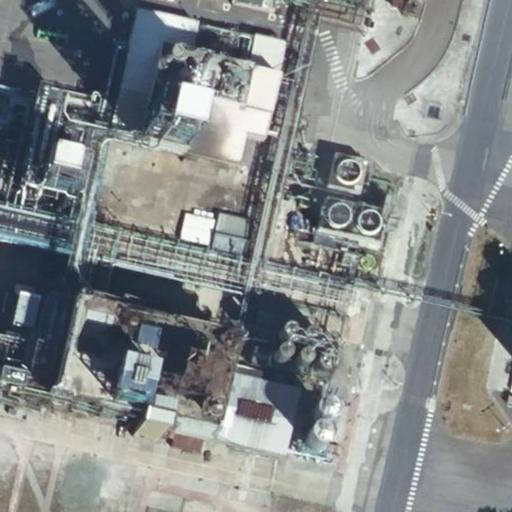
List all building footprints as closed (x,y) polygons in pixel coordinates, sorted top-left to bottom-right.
[(321,0),(231,0),(231,1),(269,9),(270,0),(308,0),(321,3),(321,0)] [(198,22),(137,7),(107,133),(238,164),(244,136),(262,140),(286,42),(254,34),(246,70),(190,57),(198,22)] [(73,160),(48,153),(42,177),(67,183),(73,160)] [(366,161),(334,153),(326,185),(358,193),(366,161)] [(382,212),(322,198),(315,229),(375,243),(382,212)] [(155,441),(157,430),(277,458),(293,390),(225,374),(231,345),(160,328),(166,301),(115,289),(108,317),(64,307),(42,404),(130,424),(127,434),(155,441)] [(33,300),(14,295),(6,328),(26,333),(33,300)] [(291,344),(291,340),(291,337),(289,335),(286,333),(283,332),(280,333),(277,334),(275,337),(274,340),(275,343),(276,346),(278,348),(281,349),(284,349),(287,348),(289,346),(291,344)] [(311,349),(311,346),(310,343),(308,341),(306,339),(303,338),(300,339),(297,340),(295,343),(294,346),(294,349),(295,352),(298,354),(301,355),(304,355),(307,354),(309,352),(311,349)] [(330,354),(330,351),(329,348),(327,345),(325,343),(322,343),(319,343),(316,345),(314,347),(313,350),(313,353),(315,356),(317,358),(320,359),(323,360),(326,359),(328,357),(330,354)] [(285,364),(286,361),(285,358),(283,355),(281,354),(277,353),(274,353),(272,355),(270,357),(269,360),(269,364),(270,366),(273,369),(275,370),(279,370),(282,369),(284,367),(285,364)] [(305,370),(306,367),(305,363),(303,361),(301,359),(298,358),(295,358),(292,360),(290,362),(289,365),(289,368),(290,371),(292,373),(295,375),(298,375),(301,374),(304,372),(305,370)] [(325,375),(325,372),(325,369),(323,366),(320,364),(317,363),(314,364),(311,365),(309,368),(308,371),(309,374),(310,377),(312,379),(315,380),(318,380),(321,380),(323,378),(325,375)] [(32,384),(33,380),(32,378),(31,375),(29,372),(26,370),(24,369),(20,369),(17,369),(14,370),(12,372),(10,375),(8,377),(8,380),(8,383),(9,386),(10,389),(13,391),(15,393),(18,394),(22,394),(25,393),(27,391),(30,389),(31,387),(32,384)] [(324,403),(300,398),(286,455),(329,466),(334,447),(315,443),(324,403)]
